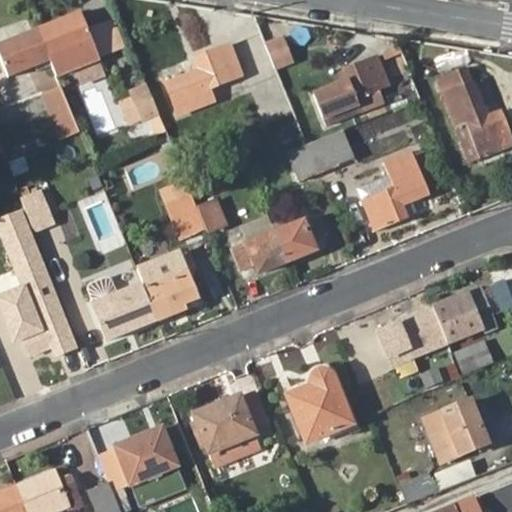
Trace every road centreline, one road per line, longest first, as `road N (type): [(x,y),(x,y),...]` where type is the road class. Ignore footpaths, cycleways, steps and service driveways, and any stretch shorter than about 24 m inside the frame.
road 1 (residential): [(0,439),(511,231)]
road 2 (residential): [(344,0),(511,27)]
